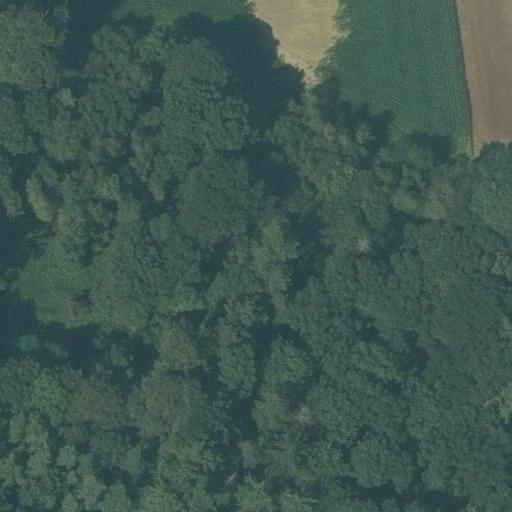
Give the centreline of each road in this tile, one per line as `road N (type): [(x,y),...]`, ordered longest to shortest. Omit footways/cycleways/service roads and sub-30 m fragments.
road 1 (track): [(0,396),(158,381),(190,365),(235,280),(278,260),(343,255),(511,204)]
road 2 (track): [(205,344),(259,322),(323,320),(385,291),(511,295)]
